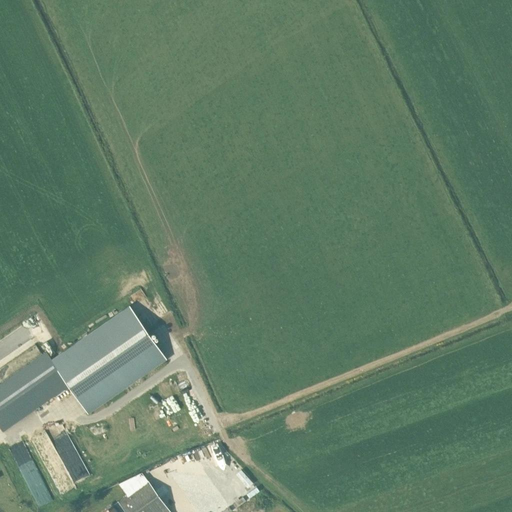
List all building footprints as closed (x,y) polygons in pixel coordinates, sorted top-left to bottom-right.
[(129,305),(52,359),(46,351),(0,383),(0,427),(3,432),(70,385),(89,412),(166,358),(129,305)] [(0,343),(0,360),(29,342),(21,330),(0,343)] [(168,388),(154,393),(159,405),(172,401),(168,388)] [(179,408),(184,417),(198,410),(193,401),(179,408)] [(165,407),(172,422),(181,418),(174,402),(165,407)] [(105,435),(123,461),(168,429),(150,404),(105,435)] [(65,424),(49,432),(56,448),(69,442),(75,453),(77,452),(65,424)] [(219,465),(227,465),(226,457),(192,458),(193,473),(219,472),(219,465)] [(240,463),(230,473),(242,485),(252,476),(240,463)] [(102,511),(171,511),(147,479),(113,504),(112,504),(102,511)] [(222,501),(226,507),(219,511),(231,511),(243,504),(235,492),(222,501)]
